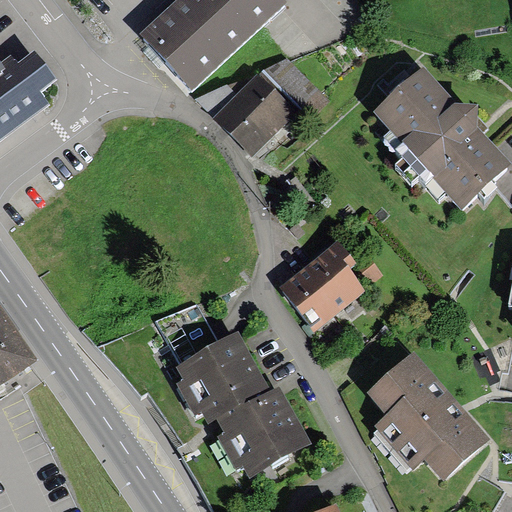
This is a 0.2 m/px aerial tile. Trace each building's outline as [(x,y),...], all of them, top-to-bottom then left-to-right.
[(187,0),(139,46),(192,102),(290,10),(279,0),(187,0)] [(0,148),(52,109),(45,100),(60,89),(36,58),(8,79),(0,68),(0,148)] [(259,78),(213,126),(254,165),(301,116),(313,124),(331,105),(289,63),(259,78)] [(375,122),(462,219),(511,175),(425,78),(375,122)] [(281,294),(314,339),(364,301),(349,282),(357,276),(337,251),(281,294)] [(0,394),(33,372),(0,322),(0,394)] [(248,484),(309,452),(280,399),(270,404),(237,345),(177,377),(208,434),(218,429),(248,484)] [(425,469),(443,490),(487,452),(413,365),(368,404),(389,429),(379,438),(414,478),(425,469)]
